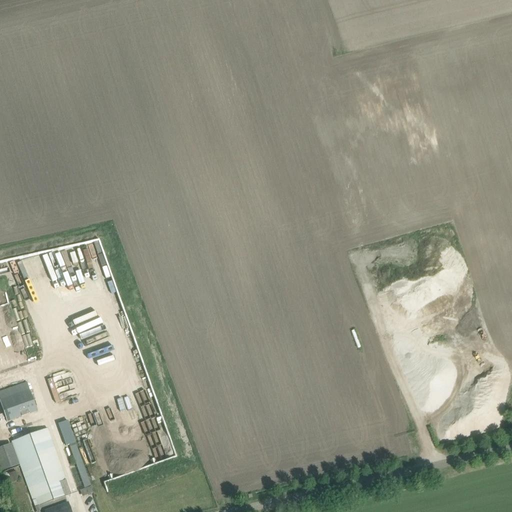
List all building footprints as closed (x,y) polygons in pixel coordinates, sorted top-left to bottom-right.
[(511,28),(425,45),(442,136),(488,127),(494,124),(511,120),(511,131),(511,132),(511,136),(511,28)] [(472,170),(480,165),(484,171),(482,157),(492,156),(490,153),(495,150),(496,163),(499,161),(503,166),(508,163),(499,149),(502,146),(502,143),(496,135),(489,136),(489,129),(467,131),(469,146),(455,155),(456,161),(455,161),(456,180),(458,178),(458,171),(464,170),(468,168),(473,176),(472,170)] [(0,392),(0,424),(37,411),(27,383),(0,392)] [(491,420),(491,414),(486,414),(486,405),(489,405),(489,400),(460,400),(460,420),(491,420)] [(71,420),(63,422),(69,442),(71,442),(85,489),(81,490),(83,495),(92,493),(71,420)] [(37,511),(70,511),(68,505),(69,504),(66,497),(73,495),(49,428),(12,441),(37,511)] [(15,470),(7,473),(10,482),(18,480),(15,470)]
